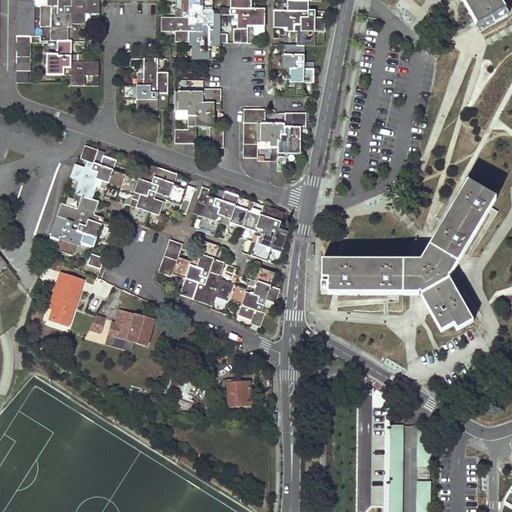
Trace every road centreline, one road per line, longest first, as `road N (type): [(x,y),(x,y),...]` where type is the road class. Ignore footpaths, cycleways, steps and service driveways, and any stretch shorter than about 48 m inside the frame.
road 1 (residential): [(293,338),(323,342),(468,426),(511,426)]
road 2 (unclassified): [(347,0),(308,201)]
road 3 (residential): [(291,353),(147,287)]
road 4 (unclassified): [(291,353),(289,511)]
road 5 (unclassified): [(308,201),(293,338)]
road 6 (residential): [(232,177),(108,135)]
road 7 (residential): [(108,135),(110,52),(134,23)]
